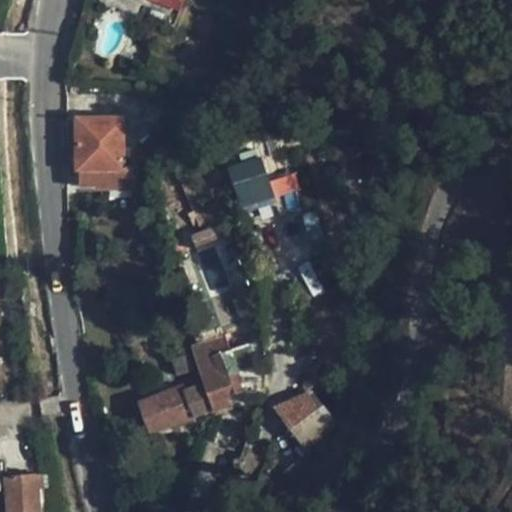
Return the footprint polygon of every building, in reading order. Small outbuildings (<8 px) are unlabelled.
[(141,17),(138,24),(145,27),(148,20),(141,17)] [(142,102),(136,122),(159,130),(166,109),(142,102)] [(123,118),(78,118),(78,169),(109,168),(123,168),(123,118)] [(298,161),(234,172),(240,194),(302,183),(298,161)] [(134,190),(134,168),(123,168),(109,168),(109,190),(134,190)] [(229,246),(199,259),(213,291),(243,277),(229,246)] [(334,369),(366,352),(339,303),(314,315),(321,328),(313,332),(334,369)] [(215,342),(219,355),(231,351),(221,340),(215,342)] [(228,395),(245,390),(231,351),(219,355),(215,342),(193,349),(205,383),(214,411),(231,404),(228,395)] [(172,358),(177,376),(194,371),(189,354),(172,358)] [(300,380),(314,403),(318,410),(343,395),(325,365),(300,380)] [(205,383),(184,391),(182,385),(136,402),(148,434),(214,411),(205,383)] [(330,429),(318,410),(314,403),(306,408),(300,397),(280,406),(309,445),(330,429)] [(307,455),(300,447),(278,467),(284,474),(307,455)] [(5,462),(0,461),(0,493),(7,493),(8,511),(41,511),(40,488),(39,474),(7,476),(5,462)]
